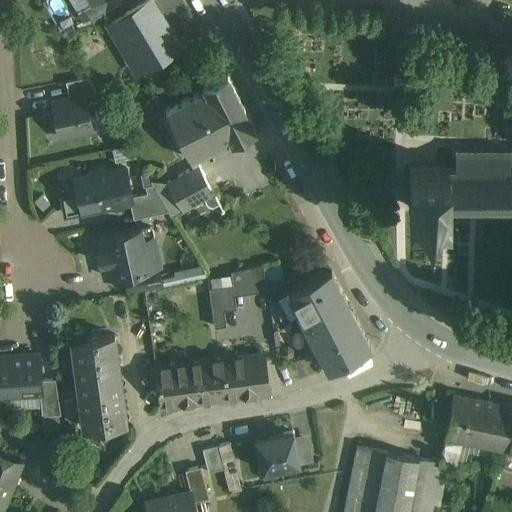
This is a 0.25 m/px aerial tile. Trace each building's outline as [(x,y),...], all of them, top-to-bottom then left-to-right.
[(121,0),(96,0),(93,2),(101,14),(121,1),(121,0)] [(134,72),(187,49),(165,0),(145,0),(109,16),(134,72)] [(93,2),(83,8),(90,20),(101,14),(93,2)] [(200,91),(166,108),(191,158),(226,141),(227,143),(251,131),(239,107),(243,105),(239,95),(234,98),(223,75),(198,87),(200,91)] [(88,76),(66,80),(70,97),(85,94),(87,102),(102,99),(88,76)] [(70,97),(53,101),(60,136),(93,129),(87,102),(85,94),(70,97)] [(511,146),(509,149),(494,149),(494,145),(490,145),(490,149),(477,148),(477,144),(473,144),(473,148),(457,148),(454,145),(451,147),(455,152),(455,165),(409,165),(409,206),(450,206),(450,203),(454,203),(455,207),(458,207),(458,203),(471,203),(471,207),(475,207),(475,203),(489,203),(489,207),(493,207),(493,203),(505,203),(505,207),(509,207),(509,203),(511,202),(511,146)] [(199,163),(168,180),(183,209),(215,192),(199,163)] [(125,167),(107,171),(102,168),(92,170),(89,175),(77,178),(77,177),(76,178),(76,179),(80,193),(63,196),(67,213),(83,210),(84,210),(84,209),(130,199),(132,199),(132,200),(134,199),(133,198),(132,195),(126,168),(127,168),(126,167),(125,167)] [(153,183),(146,185),(147,191),(132,195),(133,198),(134,199),(132,200),(132,199),(130,199),(134,217),(169,209),(153,183)] [(151,226),(98,237),(101,251),(99,251),(102,263),(104,262),(107,276),(124,272),(159,265),(151,226)] [(263,263),(231,270),(233,283),(221,285),(224,309),(236,307),(234,294),(267,289),(263,263)] [(159,265),(124,272),(128,292),(164,284),(159,265)] [(351,304),(332,269),(289,291),(318,348),(314,350),(321,363),(325,361),(328,368),(372,345),(353,309),(355,308),(353,303),(351,304)] [(221,285),(209,287),(214,326),(226,324),(224,309),(221,285)] [(114,333),(73,339),(86,427),(127,421),(114,333)] [(39,353),(0,355),(0,394),(42,392),(42,391),(41,379),(39,353)] [(265,353),(155,367),(161,405),(270,391),(265,353)] [(61,414),(56,378),(41,379),(42,391),(42,392),(42,414),(61,414)] [(511,426),(511,405),(454,393),(446,433),(508,446),(508,445),(511,426)] [(294,431),(257,437),(264,477),(287,473),(286,465),(299,462),(294,431)] [(225,466),(219,443),(203,447),(209,470),(225,466)] [(407,511),(418,456),(358,444),(344,511),(407,511)] [(23,463),(0,453),(0,509),(4,511),(23,463)] [(201,464),(185,468),(191,489),(192,489),(195,499),(209,495),(201,464)] [(191,489),(147,501),(149,511),(197,511),(195,499),(192,489),(191,489)]
